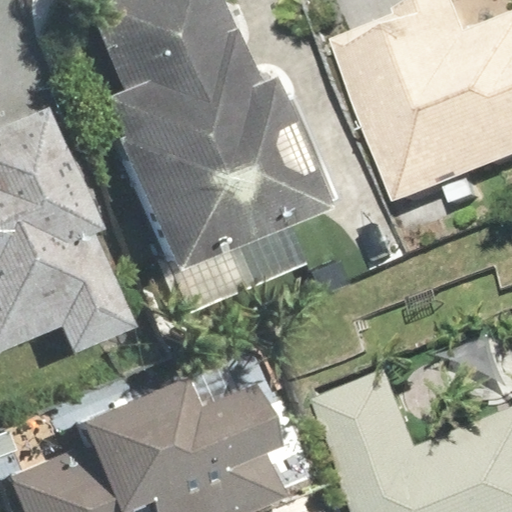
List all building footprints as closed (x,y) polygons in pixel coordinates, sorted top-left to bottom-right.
[(81,110),(149,283),(330,214),(284,96),(261,105),(239,50),(230,53),(209,0),(82,0),(69,5),(107,101),(81,110)] [(333,54),(398,214),(511,168),(511,19),(472,35),(457,0),(433,0),(401,13),(406,25),(333,54)] [(0,347),(37,335),(44,358),(126,331),(54,116),(0,133),(0,347)] [(415,366),(312,406),(352,511),(511,511),(511,410),(443,437),(415,366)] [(65,460),(0,482),(0,493),(6,511),(228,511),(228,510),(275,495),(243,401),(178,423),(165,383),(52,421),(65,460)]
